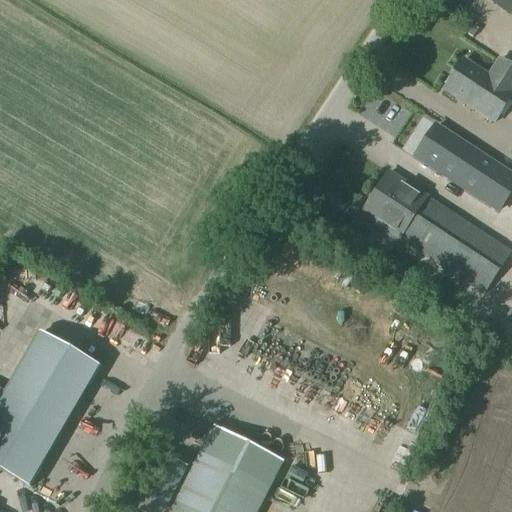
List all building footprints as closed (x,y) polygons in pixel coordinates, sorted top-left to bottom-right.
[(511,0),(485,0),(511,18),(511,16),(511,0)] [(464,38),(484,36),(483,19),(463,20),(464,38)] [(463,63),(440,99),(460,113),(465,106),(495,126),(511,99),(511,72),(499,64),(489,79),(463,63)] [(509,176),(442,133),(423,161),(490,205),(509,176)] [(511,137),(500,154),(511,163),(511,137)] [(388,175),(362,216),(395,238),(422,197),(388,175)] [(484,298),(511,256),(511,253),(423,196),(422,197),(395,238),(394,239),(484,298)] [(42,328),(0,401),(0,472),(30,490),(104,364),(42,328)] [(261,366),(254,387),(279,395),(286,374),(261,366)] [(218,423),(172,511),(260,511),(288,459),(218,423)] [(145,510),(168,458),(155,452),(132,504),(145,510)]
